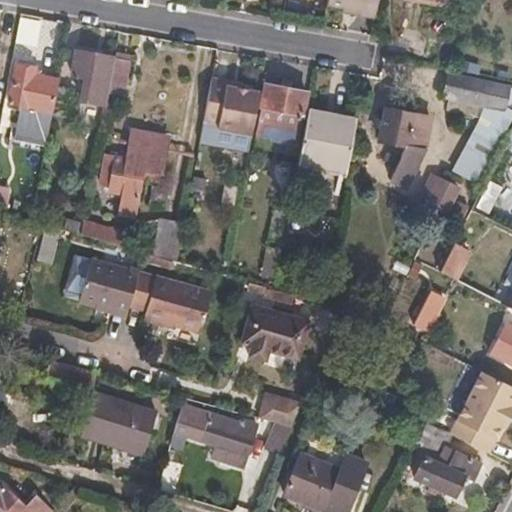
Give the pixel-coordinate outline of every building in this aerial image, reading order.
[(360,13),(362,0),(325,0),(325,7),(360,13)] [(373,20),(376,0),(362,0),(360,13),(358,19),(373,20)] [(18,15),(14,40),(43,44),(46,19),(18,15)] [(104,84),(109,62),(81,57),(75,56),(70,78),(82,81),(78,102),(103,108),(106,93),(107,87),(107,85),(104,84)] [(120,96),(126,63),(112,60),(107,85),(107,87),(106,93),(120,96)] [(47,114),(53,82),(32,78),(33,70),(15,67),(8,107),(20,109),(14,138),(46,144),(51,115),(47,114)] [(511,124),(511,115),(507,113),(511,89),(481,84),(448,78),(443,105),(447,105),(485,112),(480,121),(451,176),(478,190),(511,124)] [(251,130),(256,97),(240,94),(224,91),(224,85),(208,83),(202,119),(218,121),(218,125),(251,130)] [(240,94),(240,88),(224,85),(224,91),(240,94)] [(296,136),(303,98),(264,89),(260,112),(265,113),(264,118),(269,120),(268,129),(276,132),(275,136),(281,138),(282,133),(296,136)] [(65,117),(69,95),(56,92),(51,115),(55,115),(65,117)] [(485,112),(447,105),(446,113),(461,116),(461,118),(480,121),(485,112)] [(421,159),(428,121),(383,113),(377,145),(404,150),(388,185),(402,192),(415,166),(421,159)] [(344,176),(352,130),(323,125),(324,119),(306,115),(296,166),(344,176)] [(132,224),(141,173),(147,146),(129,143),(125,164),(113,161),(112,169),(107,172),(104,186),(108,191),(107,196),(119,199),(114,221),(132,224)] [(159,177),(164,149),(147,146),(141,173),(159,177)] [(443,220),(459,189),(434,177),(418,208),(443,220)] [(0,213),(4,215),(8,192),(0,190),(0,213)] [(281,244),(287,214),(273,212),(267,241),(281,244)] [(79,236),(81,225),(66,221),(63,232),(79,236)] [(175,263),(182,230),(157,224),(151,256),(175,263)] [(129,239),(81,225),(79,236),(127,250),(129,239)] [(511,262),(511,260),(511,248),(496,240),(490,252),(511,262)] [(449,279),(459,260),(451,256),(441,275),(449,279)] [(127,305),(137,271),(89,257),(75,300),(125,314),(127,305)] [(196,334),(208,292),(168,280),(137,271),(127,305),(145,311),(142,319),(196,334)] [(318,300),(321,286),(303,282),(300,295),(318,300)] [(428,333),(443,303),(428,295),(412,326),(428,333)] [(299,362),(310,323),(248,306),(237,345),(248,348),(244,358),(267,365),(270,354),(299,362)] [(511,369),(511,330),(506,327),(489,358),(511,369)] [(75,416),(88,373),(48,361),(43,378),(64,384),(56,410),(75,416)] [(397,392),(404,378),(390,370),(383,385),(397,392)] [(504,431),(511,413),(511,411),(509,410),(511,404),(511,391),(480,375),(455,424),(493,443),(500,429),(504,431)] [(144,450),(156,414),(93,395),(80,437),(109,446),(112,440),(144,450)] [(290,429),(300,406),(301,406),(264,395),(257,420),(275,425),(290,429)] [(243,469),(256,426),(238,420),(237,426),(207,418),(204,430),(187,425),(183,440),(229,453),(232,454),(228,465),(243,469)] [(279,457),(290,429),(275,425),(264,451),(279,457)] [(430,447),(438,431),(425,425),(417,441),(430,447)] [(454,499),(465,480),(470,482),(478,465),(452,452),(451,455),(445,453),(442,459),(447,461),(444,468),(425,460),(414,480),(454,499)] [(345,459),(339,474),(299,457),(282,497),(320,511),(350,511),(368,467),(345,459)] [(49,511),(34,497),(25,508),(3,489),(0,491),(0,511),(49,511)]
